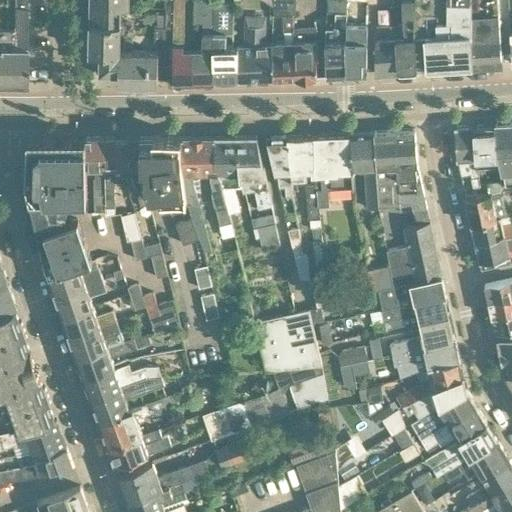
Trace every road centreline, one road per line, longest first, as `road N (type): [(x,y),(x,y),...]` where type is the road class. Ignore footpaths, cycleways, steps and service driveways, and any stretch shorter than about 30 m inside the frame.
road 1 (residential): [(111,511),(24,267),(5,185),(5,104)]
road 2 (tertiary): [(431,95),(67,103)]
road 3 (residential): [(431,95),(435,164),(483,373),(511,421)]
